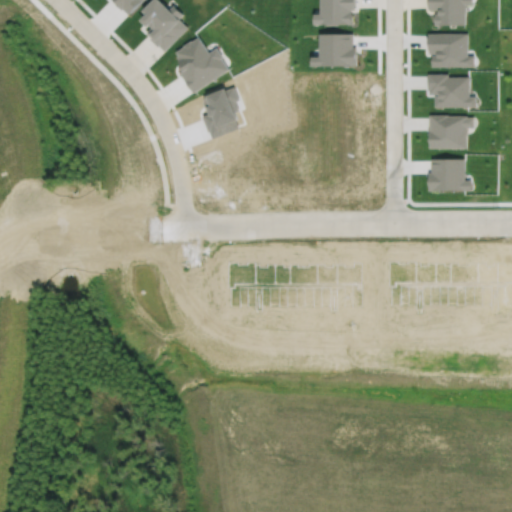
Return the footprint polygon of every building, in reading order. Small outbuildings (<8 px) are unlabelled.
[(115,0),(123,7),(128,12),(140,0),(115,0)] [(160,0),(152,0),(143,10),(146,13),(143,15),(144,16),(141,19),(148,26),(150,24),(152,26),(146,32),(152,37),(151,38),(159,46),(159,45),(165,50),(188,27),(178,17),(183,13),(173,4),(169,8),(160,0)] [(322,0),(322,13),(316,13),(316,24),(354,23),(354,13),(352,13),(352,9),(357,8),(356,0),(322,0)] [(428,0),(429,9),(438,8),(438,13),(435,13),(435,24),(466,24),(466,4),(472,4),(472,0),(428,0)] [(320,32),(320,55),(312,55),(312,64),(357,64),(357,46),(353,46),(353,32),(320,32)] [(429,32),(429,48),(430,48),(430,52),(437,52),(437,54),(433,54),(433,65),(474,65),(474,55),(468,55),(468,32),(429,32)] [(198,37),(191,41),(185,44),(186,45),(178,51),(182,57),(180,58),(186,68),(182,71),(194,90),(227,68),(220,56),(215,59),(211,52),(209,53),(198,37)] [(428,73),(428,88),(430,88),(430,93),(439,93),(439,95),(435,95),(435,105),(476,105),(476,95),(469,95),(469,76),(448,76),(448,73),(428,73)] [(429,114),(429,134),(430,134),(430,147),(467,147),(467,133),(468,133),(468,127),(474,127),(474,117),(467,117),(467,115),(448,115),(448,114),(429,114)] [(431,157),(432,171),(429,171),(429,189),(471,189),(471,179),(465,179),(465,157),(431,157)]
